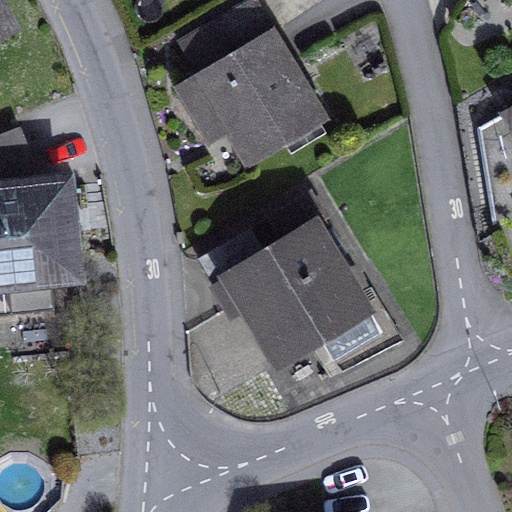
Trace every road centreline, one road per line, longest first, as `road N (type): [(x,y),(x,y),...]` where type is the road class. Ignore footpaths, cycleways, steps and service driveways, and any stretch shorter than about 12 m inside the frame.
road 1 (residential): [(74,0),(103,68),(139,222),(149,322),(145,486)]
road 2 (residential): [(407,0),(434,111),(474,373)]
road 3 (residential): [(145,486),(228,471),(435,390)]
road 4 (residential): [(435,390),(477,511)]
